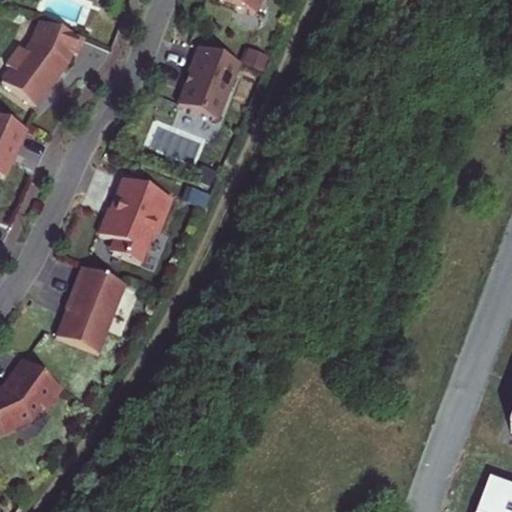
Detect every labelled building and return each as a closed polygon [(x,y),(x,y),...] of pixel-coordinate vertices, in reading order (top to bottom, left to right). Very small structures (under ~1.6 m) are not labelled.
[(216,0),(254,14),(259,0),(216,0)] [(76,57),(82,41),(38,23),(29,44),(23,53),(17,49),(4,67),(10,71),(0,84),(35,109),(67,65),(71,55),(76,57)] [(238,65),(196,49),(186,75),(188,76),(177,107),(216,122),(238,65)] [(27,127),(0,116),(0,172),(8,176),(27,127)] [(133,185),(121,181),(114,200),(117,201),(113,213),(110,212),(107,214),(97,236),(116,243),(111,255),(139,265),(151,235),(158,232),(170,200),(146,190),(133,185)] [(148,187),(134,182),(133,185),(146,190),(148,187)] [(123,287),(80,269),(74,287),(75,287),(55,338),(97,355),(123,287)] [(59,389),(24,363),(9,382),(9,385),(10,386),(5,393),(1,395),(0,394),(0,435),(29,422),(39,408),(43,411),(59,389)]
